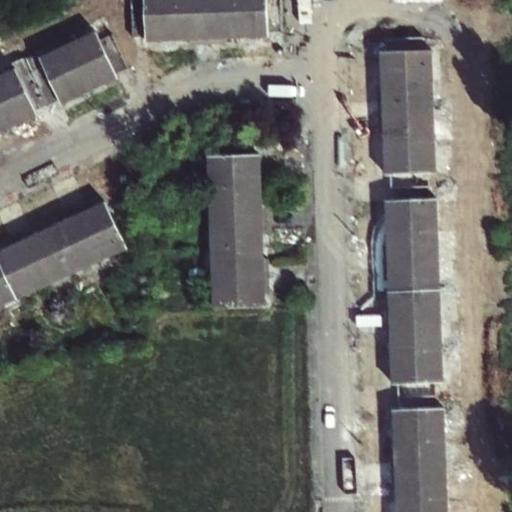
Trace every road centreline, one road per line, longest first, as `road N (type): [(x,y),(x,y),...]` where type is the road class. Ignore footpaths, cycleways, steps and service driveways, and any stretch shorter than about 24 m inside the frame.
road 1 (unknown): [(0,181),(214,84),(325,79)]
road 2 (residential): [(328,175),(337,511)]
road 3 (unknown): [(416,10),(325,12),(328,175)]
